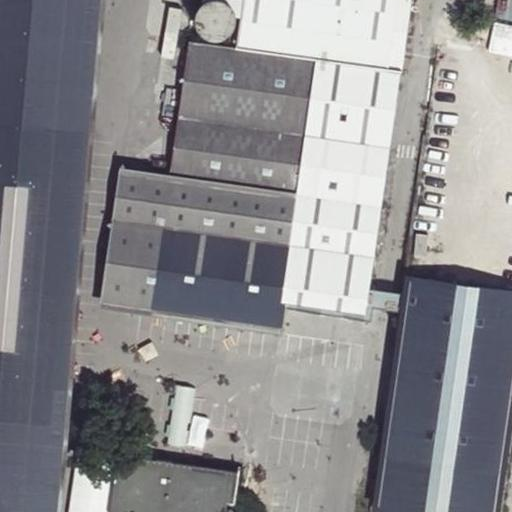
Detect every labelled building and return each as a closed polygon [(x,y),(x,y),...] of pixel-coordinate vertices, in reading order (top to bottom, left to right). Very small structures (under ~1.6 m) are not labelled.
[(104,0),(0,0),(0,511),(60,511),(63,491),(104,0)] [(244,0),(237,50),(193,45),(174,183),(125,176),(107,307),(282,331),(288,294),(369,305),(404,73),(406,73),(416,0),(244,0)] [(218,3),(209,3),(202,8),(197,15),(196,24),(199,33),(205,40),(213,42),(222,41),(230,37),(235,29),(236,20),(233,12),(227,6),(218,3)] [(383,511),(494,511),(511,405),(511,289),(406,274),(371,510),(383,511)] [(111,509),(131,511),(227,511),(229,503),(234,504),(240,469),(237,469),(236,472),(121,455),(121,451),(119,451),(111,509)]
